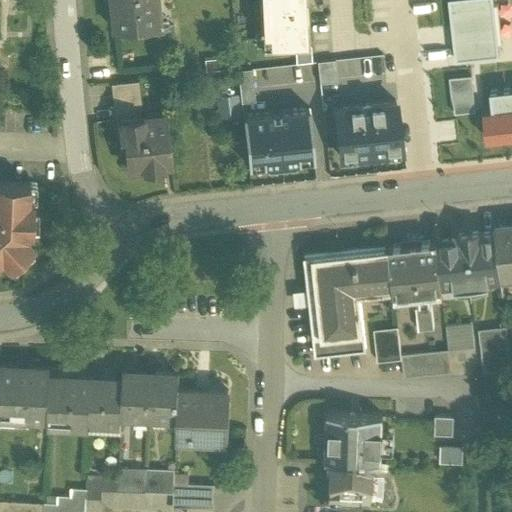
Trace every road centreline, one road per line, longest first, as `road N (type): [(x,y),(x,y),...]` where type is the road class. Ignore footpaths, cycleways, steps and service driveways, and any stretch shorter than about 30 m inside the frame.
road 1 (residential): [(272,210),(258,511)]
road 2 (residential): [(119,243),(85,195),(63,0)]
road 3 (residential): [(119,243),(152,226),(272,210)]
road 4 (residential): [(403,41),(421,193)]
road 5 (residential): [(272,210),(421,193)]
road 6 (residential): [(0,317),(49,305),(119,243)]
